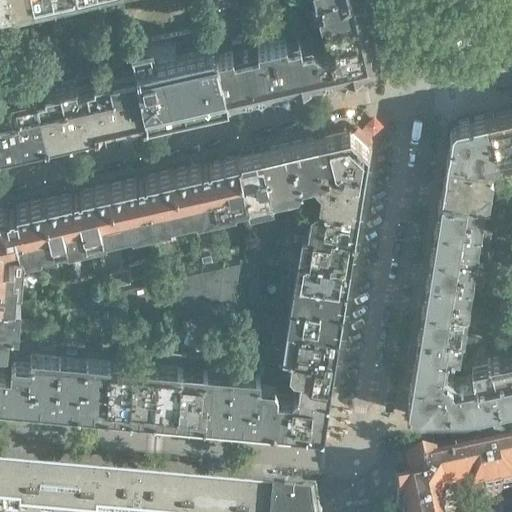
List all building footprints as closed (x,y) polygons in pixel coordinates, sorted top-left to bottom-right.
[(0,5),(12,3),(11,0),(0,0),(0,11),(1,11),(0,8),(0,5)] [(22,0),(11,0),(12,3),(13,8),(22,6),(21,0),(22,0)] [(366,8),(364,0),(321,0),(323,4),(318,5),(321,19),(366,8)] [(372,35),(366,8),(321,19),(322,24),(332,31),(335,42),(335,44),(372,35)] [(98,26),(95,10),(70,16),(74,31),(98,26)] [(227,94),(216,48),(215,41),(196,45),(189,13),(147,22),(150,37),(130,42),(146,112),(227,94)] [(74,31),(70,16),(46,21),(50,37),(74,31)] [(309,75),(301,41),(300,34),(286,37),(285,33),(270,36),(280,82),(309,75)] [(146,112),(130,42),(129,42),(127,34),(101,40),(109,70),(120,118),(146,112)] [(377,55),(372,35),(335,44),(335,42),(328,44),(334,69),(373,61),(373,60),(376,55),(377,55)] [(280,82),(270,36),(256,39),(257,44),(245,47),(254,88),(280,82)] [(334,69),(328,44),(322,45),(312,38),(301,41),(309,75),(334,69)] [(254,88),(245,47),(232,50),(231,45),(216,48),(227,94),(254,88)] [(120,118),(109,70),(92,74),(94,81),(85,83),(95,124),(120,118)] [(95,124),(85,83),(77,85),(76,78),(44,85),(46,92),(37,94),(46,135),(95,124)] [(0,145),(46,135),(37,94),(28,96),(27,89),(0,95),(0,145)] [(511,153),(511,107),(497,111),(492,112),(500,149),(509,154),(511,153)] [(500,149),(492,112),(487,113),(455,120),(451,124),(447,147),(445,157),(486,164),(500,149)] [(363,174),(367,145),(349,127),(323,133),(328,155),(336,162),(345,171),(363,174)] [(270,189),(301,182),(299,176),(315,173),(321,179),(336,162),(328,155),(323,133),(261,148),(270,189)] [(245,279),(259,268),(274,232),(279,226),(270,189),(261,148),(237,153),(247,198),(249,198),(254,222),(249,254),(68,296),(68,305),(238,321),(245,279)] [(247,198),(237,153),(173,168),(183,213),(247,198)] [(488,198),(492,172),(486,164),(445,157),(444,167),(441,191),(482,198),(488,198)] [(357,209),(363,174),(345,171),(336,162),(321,179),(326,182),(322,204),(357,209)] [(183,213),(173,168),(108,183),(118,228),(183,213)] [(118,228),(108,183),(44,197),(54,242),(118,228)] [(479,215),(482,198),(441,191),(440,194),(437,196),(436,202),(438,206),(436,217),(478,224),(484,225),(485,216),(479,215)] [(54,242),(44,197),(10,205),(18,238),(20,245),(26,249),(54,242)] [(353,231),(357,209),(322,204),(316,203),(312,231),(330,234),(330,228),(353,231)] [(18,238),(10,205),(0,207),(0,262),(1,263),(3,242),(18,238)] [(475,241),(478,224),(436,217),(436,219),(433,222),(432,228),(434,233),(432,244),(474,250),(479,251),(481,242),(475,241)] [(349,259),(353,231),(330,228),(330,234),(312,231),(305,230),(302,251),(349,259)] [(471,268),(474,250),(432,244),(432,245),(428,249),(427,255),(430,260),(428,270),(470,277),(475,278),(477,269),(471,268)] [(288,272),(291,250),(272,247),(268,269),(288,272)] [(345,283),(349,259),(302,251),(298,275),(345,283)] [(0,298),(12,299),(14,273),(7,272),(8,263),(1,263),(0,262),(0,298)] [(467,294),(470,277),(428,270),(428,272),(424,275),(423,282),(425,286),(424,296),(465,303),(471,304),(472,295),(467,294)] [(341,306),(345,283),(298,275),(294,299),(341,306)] [(463,320),(465,303),(424,296),(419,323),(459,329),(467,330),(468,321),(463,320)] [(13,328),(16,301),(12,300),(12,299),(0,298),(0,327),(3,328),(13,329),(13,328)] [(338,331),(341,306),(294,299),(290,323),(338,331)] [(334,352),(338,331),(290,323),(286,349),(286,350),(296,352),(310,354),(311,348),(334,352)] [(456,348),(459,329),(419,323),(415,349),(450,355),(451,348),(456,348)] [(34,353),(35,344),(27,343),(26,353),(32,353),(34,353)] [(285,355),(286,350),(286,349),(275,347),(274,354),(285,355)] [(328,388),(334,352),(311,348),(310,354),(296,352),(293,369),(300,370),(298,381),(328,388)] [(473,405),(466,372),(456,375),(448,367),(450,355),(415,349),(407,401),(406,401),(407,405),(408,405),(420,415),(420,416),(423,417),(423,416),(437,413),(444,414),(450,410),(473,405)] [(59,355),(34,353),(32,353),(30,363),(29,377),(35,378),(32,402),(54,404),(59,355)] [(511,356),(500,359),(499,353),(490,355),(491,361),(500,399),(511,397),(511,356)] [(85,382),(87,358),(59,355),(54,404),(76,406),(79,382),(85,382)] [(104,408),(109,360),(87,358),(85,382),(79,382),(76,406),(104,408)] [(128,410),(133,362),(109,360),(104,408),(128,410)] [(0,398),(32,402),(35,378),(29,377),(30,363),(12,361),(11,369),(0,367),(0,398)] [(500,399),(491,361),(473,365),(474,371),(466,372),(473,405),(484,403),(489,405),(495,404),(498,400),(500,399)] [(152,413),(157,364),(133,362),(128,410),(152,413)] [(176,415),(181,366),(157,364),(152,413),(176,415)] [(200,393),(203,368),(181,366),(176,415),(204,417),(207,393),(200,393)] [(226,419),(231,371),(203,368),(200,393),(207,393),(204,417),(226,419)] [(256,399),(258,384),(259,373),(256,373),(231,371),(226,419),(248,421),(250,398),(256,399)] [(322,428),(328,388),(298,381),(298,384),(289,393),(291,394),(288,425),(298,426),(319,428),(322,428)] [(288,425),(291,394),(289,393),(276,392),(277,386),(258,384),(256,399),(250,398),(248,421),(288,425)] [(318,440),(319,428),(298,426),(297,438),(318,440)] [(511,492),(511,457),(481,465),(490,506),(500,504),(499,500),(511,497),(511,493),(511,492)] [(490,506),(481,465),(447,472),(454,505),(467,503),(468,507),(480,504),(481,508),(490,506)] [(454,505),(447,472),(433,475),(431,474),(430,476),(428,473),(422,475),(421,478),(420,477),(419,478),(417,476),(411,477),(410,480),(409,479),(408,481),(407,481),(410,494),(423,502),(444,511),(447,507),(454,505)] [(444,511),(423,502),(410,494),(407,481),(393,484),(399,511),(444,511)] [(58,511),(61,487),(5,482),(2,511),(58,511)] [(111,511),(113,492),(61,487),(58,511),(111,511)] [(163,511),(165,496),(113,492),(111,511),(163,511)] [(215,511),(217,501),(165,496),(163,511),(215,511)] [(271,511),(272,506),(217,501),(215,511),(271,511)]
